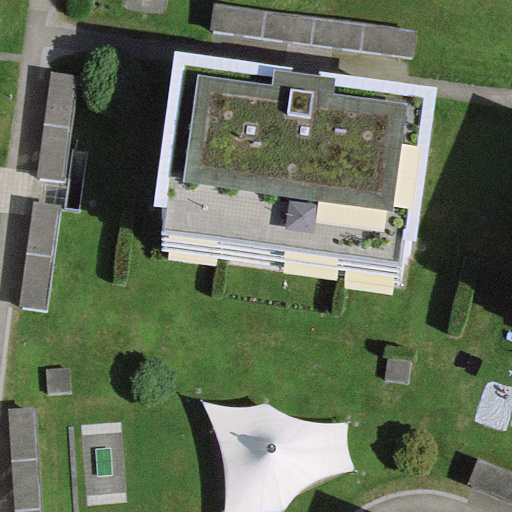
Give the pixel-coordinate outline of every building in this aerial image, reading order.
[(307,14),(299,39),(349,56),(358,32),(307,14)] [(162,243),(399,276),(424,97),(187,64),(162,243)] [(70,182),(85,83),(56,79),(42,178),(70,182)] [(21,310),(50,315),(67,212),(38,207),(21,310)] [(13,417),(16,511),(45,511),(42,415),(13,417)] [(324,434),(332,477),(358,473),(350,429),(324,434)]
